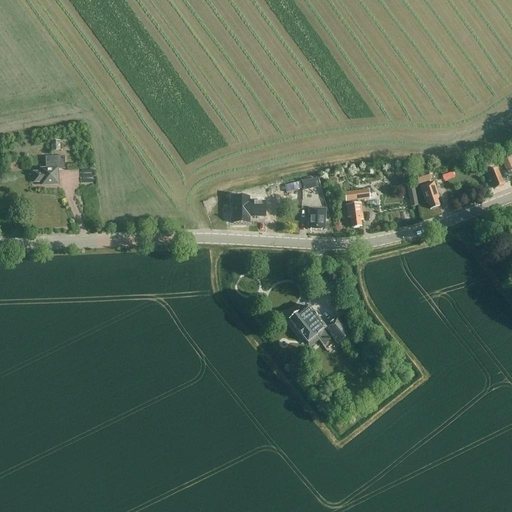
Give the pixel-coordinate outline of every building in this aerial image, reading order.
[(60,141),(51,141),(52,151),(60,151),(60,141)] [(501,159),(507,173),(511,170),(511,159),(510,156),(501,159)] [(46,170),(42,170),(42,173),(34,173),(35,183),(43,183),(43,185),(58,185),(58,170),(66,169),(65,157),(46,158),(46,170)] [(491,160),(481,165),(483,170),(494,166),(491,160)] [(493,171),(485,174),(488,183),(491,182),(494,190),(504,186),(497,169),(493,171)] [(415,176),(418,185),(430,182),(427,172),(415,176)] [(316,178),(306,181),(308,190),(318,187),(316,178)] [(430,209),(439,206),(437,198),(438,198),(433,183),(431,184),(431,183),(420,186),(424,200),(427,199),(430,209)] [(419,205),(415,186),(408,187),(411,207),(419,205)] [(368,190),(344,193),(346,203),(349,203),(357,201),(370,200),(368,190)] [(233,198),(233,224),(249,224),(249,218),(266,218),(266,203),(250,203),(250,198),(233,198)] [(361,221),(363,220),(360,203),(358,204),(349,205),(346,205),(348,218),(350,218),(352,228),(361,227),(361,221)] [(325,231),(326,210),(309,209),(308,230),(325,231)] [(298,314),(289,321),(308,344),(316,337),(319,341),(323,346),(333,339),(338,344),(341,342),(349,336),(350,334),(337,319),(325,328),(308,307),(298,314)]
